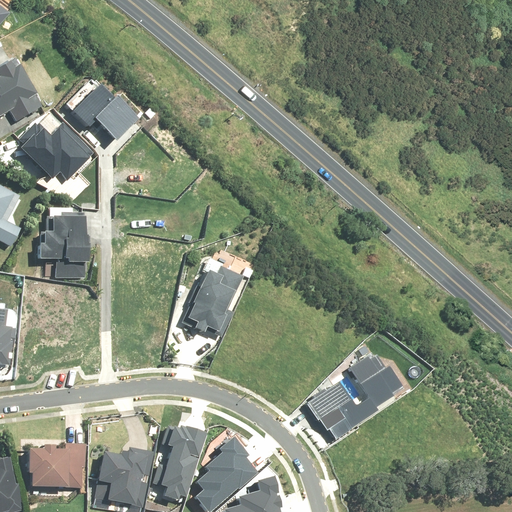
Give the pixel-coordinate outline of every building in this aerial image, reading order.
[(0,25),(10,12),(0,4),(0,25)] [(13,59),(0,65),(0,116),(13,109),(18,118),(39,106),(13,59)] [(88,80),(62,104),(84,128),(90,123),(109,142),(132,120),(110,97),(107,100),(88,80)] [(34,130),(13,151),(48,187),(55,179),(61,185),(88,159),(59,129),(46,142),(34,130)] [(0,241),(12,247),(20,228),(10,223),(22,196),(0,186),(0,241)] [(82,276),(81,216),(48,217),(48,235),(39,235),(39,248),(34,248),(34,259),(56,259),(56,276),(82,276)] [(218,277),(203,271),(179,324),(208,337),(210,333),(221,338),(232,314),(225,311),(240,277),(222,269),(218,277)] [(0,364),(6,365),(9,326),(4,325),(6,312),(0,311),(0,364)] [(341,382),(309,402),(333,440),(397,399),(392,393),(404,385),(391,365),(384,369),(375,355),(353,369),(370,396),(356,406),(341,382)] [(164,485),(161,494),(175,498),(177,492),(183,494),(203,432),(176,424),(175,426),(166,424),(164,431),(168,432),(164,443),(169,445),(162,464),(157,463),(151,481),(164,485)] [(200,487),(189,497),(202,511),(206,511),(254,470),(243,458),(246,455),(229,436),(216,447),(219,450),(200,466),(203,470),(193,479),(200,487)] [(60,450),(24,449),(23,475),(30,475),(29,485),(79,487),(80,466),(86,467),(86,445),(61,445),(60,450)] [(127,457),(99,451),(92,482),(109,486),(105,503),(139,510),(151,453),(129,448),(127,457)] [(8,459),(0,460),(0,511),(12,511),(21,510),(8,459)] [(278,511),(269,477),(253,481),(255,492),(233,498),(236,506),(220,510),(220,511),(278,511)]
